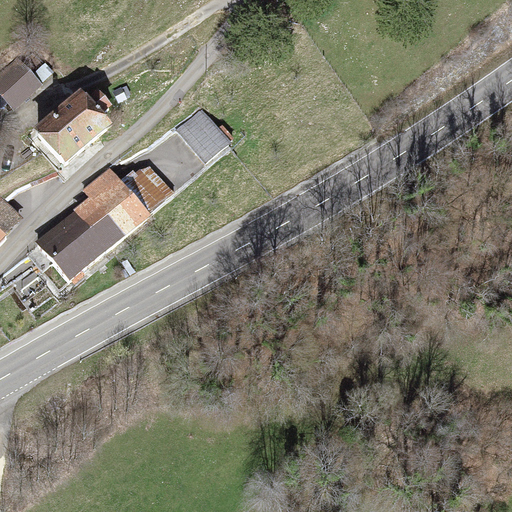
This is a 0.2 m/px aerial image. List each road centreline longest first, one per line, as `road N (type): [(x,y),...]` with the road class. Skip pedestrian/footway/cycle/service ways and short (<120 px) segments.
road 1 (primary): [(511,76),(331,196),(0,378)]
road 2 (residential): [(248,0),(171,96),(0,261)]
